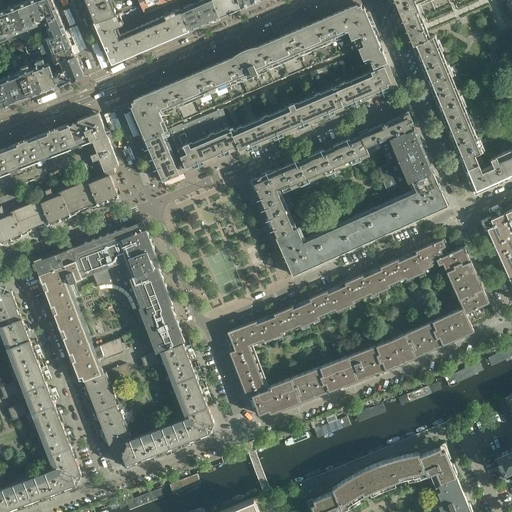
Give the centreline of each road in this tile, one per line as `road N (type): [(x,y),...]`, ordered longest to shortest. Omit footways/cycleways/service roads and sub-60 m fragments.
road 1 (tertiary): [(0,130),(318,0)]
road 2 (residential): [(511,327),(246,433)]
road 3 (residential): [(106,486),(12,259)]
road 4 (residential): [(292,292),(469,208)]
road 5 (residential): [(417,97),(238,167)]
road 6 (residential): [(152,202),(12,259)]
road 7 (residential): [(106,486),(246,433)]
road 8 (residential): [(205,328),(152,202)]
road 9 (residential): [(469,208),(417,97)]
road 10 (residential): [(497,511),(471,441),(511,424)]
